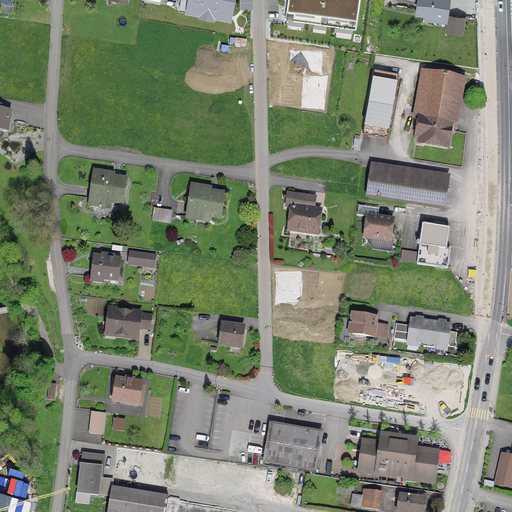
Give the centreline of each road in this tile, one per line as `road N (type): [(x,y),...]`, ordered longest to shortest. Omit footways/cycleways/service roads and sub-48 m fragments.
road 1 (residential): [(261,392),(259,0)]
road 2 (residential): [(72,365),(50,148),(58,0)]
road 3 (secondary): [(495,0),(498,176),(488,330)]
road 4 (residential): [(473,430),(261,392)]
road 5 (residential): [(261,392),(72,365)]
road 6 (residential): [(58,511),(72,365)]
